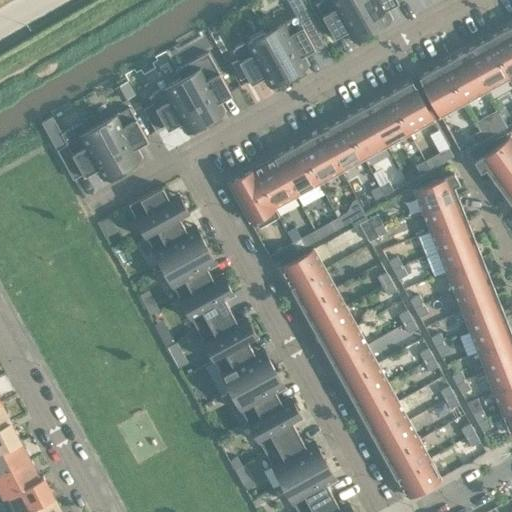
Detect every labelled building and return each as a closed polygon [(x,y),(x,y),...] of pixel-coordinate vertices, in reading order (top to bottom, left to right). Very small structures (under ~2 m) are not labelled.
[(371,28),(354,0),(320,0),(315,3),(333,36),(346,29),(351,38),(370,28),(371,28)] [(396,0),(354,0),(371,28),(371,27),(390,17),(385,8),(397,1),(396,0)] [(295,14),(264,32),(287,74),(288,74),(287,73),(306,63),(301,54),(314,47),(313,47),(301,24),(295,14)] [(311,19),(301,24),(313,47),(323,42),(311,19)] [(487,38),(511,82),(511,29),(510,25),(487,38)] [(287,74),(264,32),(232,49),(250,82),(262,76),(267,84),(286,74),(287,74)] [(511,82),(487,38),(464,50),(486,89),(508,77),(511,85),(511,82)] [(442,63),(463,102),(486,89),(464,50),(442,63)] [(237,58),(231,62),(240,79),(246,75),(237,58)] [(212,60),(180,78),(204,120),(204,119),(223,109),(218,100),(230,93),(212,60)] [(463,102),(442,63),(418,76),(440,115),(463,102)] [(204,120),(180,78),(148,95),(152,102),(164,123),(167,128),(179,122),(184,130),(203,120),(204,121),(204,120)] [(129,80),(119,83),(125,98),(134,95),(129,80)] [(387,93),(408,132),(432,119),(411,80),(387,93)] [(408,132),(387,93),(364,106),(386,145),(408,132)] [(152,102),(142,108),(154,129),(164,123),(152,102)] [(129,106),(97,124),(120,167),(120,166),(121,166),(120,166),(139,155),(134,146),(147,139),(129,106)] [(386,145),(364,106),(341,118),(363,157),(386,145)] [(319,131),(340,170),(363,157),(341,118),(319,131)] [(120,167),(97,124),(85,130),(80,121),(60,133),(83,175),(96,168),(100,176),(119,166),(120,166),(120,167)] [(479,130),(484,139),(492,134),(488,125),(479,130)] [(484,139),(479,130),(470,135),(474,144),(484,139)] [(340,170),(319,131),(296,143),(318,182),(340,170)] [(511,162),(511,139),(509,136),(487,152),(473,160),(479,171),(485,168),(492,177),(511,162)] [(318,182),(296,143),(273,156),(295,195),(318,182)] [(424,160),(429,169),(438,164),(433,155),(424,160)] [(295,195),(273,156),(273,157),(251,170),(277,216),(278,216),(273,207),(295,195)] [(429,169),(424,160),(415,165),(420,174),(429,169)] [(504,194),(511,188),(511,162),(492,177),(504,194)] [(277,216),(251,170),(228,183),(249,221),(253,218),(258,227),(277,216)] [(421,210),(457,196),(453,185),(458,182),(453,171),(438,179),(413,189),(421,210)] [(378,185),(383,194),(392,189),(388,180),(378,185)] [(383,194),(378,185),(370,190),(374,199),(383,194)] [(188,212),(177,193),(168,198),(161,186),(128,204),(146,236),(188,212)] [(457,196),(421,210),(429,230),(465,216),(457,196)] [(337,216),(342,225),(350,220),(346,211),(337,216)] [(146,236),(163,266),(205,243),(205,242),(204,243),(194,224),(185,229),(179,218),(188,213),(188,212),(146,236)] [(376,213),(367,218),(372,227),(381,222),(376,213)] [(342,225),(337,216),(328,221),(333,230),(342,225)] [(465,216),(429,230),(437,250),(473,236),(465,216)] [(363,232),(372,227),(367,218),(358,223),(363,232)] [(381,222),(372,227),(377,236),(386,231),(381,222)] [(377,236),(372,227),(363,232),(368,241),(377,236)] [(305,245),(300,236),(291,241),(296,250),(305,245)] [(473,236),(437,250),(445,270),(481,256),(473,236)] [(291,242),(282,246),(287,255),(296,250),(291,242)] [(118,243),(111,247),(114,253),(121,249),(118,243)] [(222,274),(221,273),(212,278),(206,267),(215,263),(205,244),(205,243),(163,266),(180,297),(222,274)] [(290,287),(324,268),(313,248),(280,266),(290,285),(289,286),(290,287)] [(393,269),(401,265),(397,256),(388,261),(393,269)] [(489,276),(481,256),(445,270),(453,291),(489,276)] [(406,274),(401,265),(393,269),(398,278),(406,274)] [(324,268),(290,287),(300,306),(334,287),(324,268)] [(382,285),(390,280),(385,271),(377,276),(382,285)] [(231,309),(230,309),(224,298),(232,293),(222,274),(180,297),(197,328),(231,309)] [(497,297),(489,276),(453,291),(461,311),(497,297)] [(395,289),(390,280),(382,285),(387,294),(395,289)] [(311,324),(345,306),(334,287),(300,306),(311,324)] [(414,308),(423,303),(418,294),(409,299),(414,308)] [(505,317),(497,297),(461,311),(469,331),(505,317)] [(153,302),(144,307),(148,315),(157,310),(153,302)] [(427,312),(423,303),(414,308),(419,317),(427,312)] [(345,306),(311,324),(321,343),(355,325),(345,306)] [(256,336),(245,316),(236,321),(230,310),(231,310),(230,310),(231,310),(231,309),(197,328),(214,359),(256,336)] [(397,314),(402,323),(411,318),(406,309),(397,314)] [(511,336),(511,334),(505,317),(469,331),(477,351),(511,336)] [(416,327),(411,318),(402,323),(407,332),(416,327)] [(355,325),(321,343),(332,362),(365,344),(355,325)] [(435,346),(444,341),(439,332),(430,337),(435,346)] [(214,359),(230,389),(273,366),(273,365),(273,366),(273,365),(272,365),(262,347),(253,352),(247,342),(256,337),(256,336),(214,359)] [(511,360),(511,336),(477,351),(485,371),(511,360)] [(175,341),(165,347),(170,356),(180,350),(175,341)] [(444,341),(435,346),(440,355),(449,350),(444,341)] [(342,381),(376,363),(365,344),(332,362),(342,381)] [(418,352),(423,361),(432,356),(427,347),(418,352)] [(383,363),(395,395),(408,390),(404,379),(407,378),(403,369),(415,364),(410,352),(383,363)] [(437,365),(432,356),(423,361),(428,370),(437,365)] [(511,383),(511,360),(485,371),(493,391),(511,383)] [(352,400),(386,381),(376,363),(342,381),(352,400)] [(230,389),(248,421),(290,397),(289,396),(280,401),(275,391),(283,386),(273,367),(273,366),(230,389)] [(460,370),(451,375),(456,384),(465,379),(460,370)] [(470,388),(465,379),(456,384),(461,393),(470,388)] [(386,381),(352,400),(363,419),(397,400),(386,381)] [(511,383),(493,391),(501,411),(511,406),(511,383)] [(439,390),(444,399),(453,394),(448,385),(439,390)] [(458,403),(453,394),(444,399),(449,408),(458,403)] [(248,421),(265,451),(299,433),(299,432),(298,433),(298,432),(298,433),(292,422),(300,417),(290,397),(248,421)] [(397,400),(363,419),(373,438),(407,419),(397,400)] [(0,424),(9,420),(0,402),(0,424)] [(511,406),(501,411),(509,432),(511,431),(511,406)] [(472,413),(477,422),(486,417),(481,408),(472,413)] [(486,417),(477,422),(482,431),(491,426),(486,417)] [(418,438),(407,419),(373,438),(384,457),(418,438)] [(0,448),(19,439),(9,420),(0,424),(0,448)] [(465,437),(474,432),(469,423),(460,428),(465,437)] [(479,441),(474,432),(465,437),(470,446),(479,441)] [(325,459),(324,458),(324,459),(324,458),(313,440),(304,444),(298,434),(299,433),(298,433),(299,433),(265,451),(282,482),(325,459)] [(394,476),(428,457),(418,438),(384,457),(394,476)] [(0,472),(28,458),(19,439),(0,448),(0,472)] [(236,456),(228,460),(233,469),(241,465),(236,456)] [(428,457),(394,476),(395,477),(396,476),(406,495),(439,477),(428,457)] [(0,472),(0,496),(42,475),(41,474),(38,477),(28,458),(0,472)] [(282,482),(298,511),(300,511),(333,495),(326,483),(335,478),(325,459),(282,482)] [(241,465),(233,469),(238,479),(248,473),(243,464),(241,465)] [(7,511),(17,511),(52,495),(42,475),(0,496),(0,497),(0,498),(7,511)] [(60,511),(52,495),(17,511),(60,511)] [(333,495),(300,511),(353,511),(347,501),(338,506),(332,495),(333,495)]
